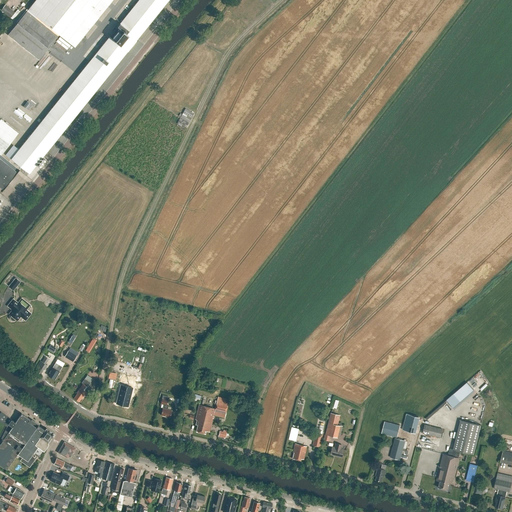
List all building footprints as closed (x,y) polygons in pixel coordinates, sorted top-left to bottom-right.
[(75,47),(112,0),(35,0),(28,9),(75,47)] [(68,127),(169,0),(138,0),(116,28),(114,27),(112,30),(114,31),(48,112),(68,127)] [(1,10),(11,18),(15,13),(5,5),(1,10)] [(8,35),(39,60),(59,36),(27,11),(8,35)] [(10,59),(18,48),(13,44),(4,55),(10,59)] [(189,122),(194,113),(185,108),(180,117),(189,122)] [(30,174),(68,127),(48,112),(11,159),(30,174)] [(190,124),(180,118),(177,123),(183,127),(184,126),(187,128),(190,124)] [(0,119),(0,154),(1,155),(18,133),(1,119),(0,119)] [(0,186),(4,190),(17,173),(0,158),(0,186)] [(16,277),(8,286),(13,290),(21,282),(16,277)] [(13,309),(9,314),(11,315),(10,317),(10,318),(11,319),(11,320),(12,320),(13,321),(14,321),(14,320),(16,319),(17,320),(21,316),(25,320),(31,314),(26,310),(27,308),(19,302),(18,303),(13,299),(8,306),(11,309),(11,308),(13,309)] [(93,337),(86,350),(90,352),(97,339),(93,337)] [(73,362),(76,356),(68,351),(65,357),(73,362)] [(41,361),(37,367),(39,369),(36,372),(40,374),(43,370),(44,371),(47,365),(45,364),(49,359),(45,357),(42,362),(41,361)] [(56,370),(59,364),(58,363),(57,364),(56,363),(48,375),(55,379),(59,372),(56,370)] [(117,373),(110,372),(108,378),(115,380),(117,373)] [(83,384),(80,388),(76,393),(77,394),(74,398),(79,402),(81,398),(82,399),(87,393),(83,390),(86,386),(88,387),(91,382),(85,378),(82,382),(83,384)] [(469,382),(455,393),(462,401),(476,389),(469,382)] [(117,396),(116,404),(125,406),(127,399),(129,399),(131,387),(124,385),(121,397),(117,396)] [(163,395),(161,404),(164,404),(163,408),(161,415),(170,417),(172,410),(167,409),(168,405),(167,405),(169,397),(163,395)] [(215,408),(199,405),(195,419),(197,420),(196,424),(198,425),(196,431),(205,433),(206,431),(209,432),(214,415),(224,418),(225,413),(226,413),(228,404),(227,403),(228,399),(218,396),(215,408)] [(48,442),(52,436),(54,434),(47,429),(45,430),(39,426),(37,428),(29,422),(30,420),(22,414),(16,422),(16,423),(12,420),(1,412),(0,412),(0,422),(7,427),(1,439),(3,440),(0,444),(0,465),(7,470),(18,454),(20,451),(23,454),(26,450),(32,455),(33,452),(39,457),(44,450),(45,450),(46,448),(46,447),(48,444),(48,442)] [(340,415),(330,412),(325,435),(324,434),(323,440),(328,441),(330,436),(337,437),(340,437),(343,426),(337,425),(340,415)] [(416,433),(420,417),(407,414),(403,429),(416,433)] [(440,481),(438,488),(448,490),(450,483),(452,483),(453,478),(454,478),(459,458),(460,451),(474,454),(481,425),(460,420),(453,449),(451,456),(443,454),(441,463),(441,464),(438,465),(441,470),(439,471),(437,481),(440,481)] [(400,425),(385,421),(381,433),(397,437),(400,425)] [(422,433),(441,437),(443,429),(424,424),(422,433)] [(290,439),(296,440),(299,430),(292,429),(290,439)] [(320,447),(322,434),(315,432),(312,446),(320,447)] [(405,440),(395,438),(390,457),(400,460),(405,440)] [(70,457),(76,448),(64,442),(58,452),(68,458),(69,457),(70,457)] [(294,453),(292,458),(300,460),(301,459),(304,459),(307,446),(295,443),(293,452),(294,453)] [(343,449),(341,449),(342,444),(336,443),(335,447),(332,447),(330,454),(342,457),(343,449)] [(31,456),(32,455),(26,450),(23,454),(20,451),(18,454),(22,457),(20,461),(29,467),(35,459),(31,456)] [(511,452),(503,450),(500,462),(511,464),(511,452)] [(72,466),(57,458),(54,464),(61,468),(62,466),(66,468),(70,470),(72,466)] [(103,467),(104,462),(98,460),(97,464),(96,464),(94,471),(98,472),(97,476),(96,480),(97,481),(99,482),(101,481),(101,478),(102,478),(103,473),(102,472),(104,467),(103,467)] [(113,469),(113,468),(114,464),(107,462),(103,478),(110,480),(113,469)] [(386,470),(385,470),(386,465),(382,464),(381,469),(378,468),(376,474),(377,475),(376,480),(382,481),(383,476),(384,476),(386,470)] [(468,470),(476,472),(477,465),(470,464),(468,470)] [(118,490),(120,485),(123,469),(117,468),(112,489),(118,490)] [(122,485),(121,491),(120,494),(117,504),(122,506),(125,495),(132,497),(135,482),(133,482),(134,479),(136,480),(137,475),(135,475),(137,470),(129,468),(126,480),(123,481),(122,485)] [(50,477),(49,478),(50,479),(50,480),(60,485),(63,477),(68,479),(69,476),(63,473),(61,476),(53,472),(51,476),(50,477)] [(511,482),(511,481),(511,476),(497,474),(496,479),(494,488),(498,489),(495,501),(496,502),(495,507),(502,509),(505,498),(507,491),(509,492),(511,482)] [(5,476),(3,480),(11,485),(14,481),(5,476)] [(163,488),(158,504),(161,505),(162,498),(165,499),(166,495),(168,489),(169,490),(172,479),(172,478),(166,477),(164,488),(163,488)] [(158,492),(161,480),(154,478),(153,482),(148,480),(146,486),(152,487),(151,490),(158,492)] [(174,490),(171,503),(175,504),(176,499),(177,499),(179,492),(180,492),(182,484),(176,482),(174,490)] [(191,486),(185,484),(182,496),(184,497),(184,499),(187,500),(188,499),(191,490),(190,490),(191,486)] [(20,498),(24,493),(21,491),(21,490),(19,489),(19,490),(14,487),(11,492),(20,498)] [(65,506),(67,500),(56,495),(56,496),(54,495),(55,494),(44,490),(41,497),(51,502),(52,500),(65,506)] [(216,511),(221,494),(216,493),(215,495),(214,500),(214,501),(214,503),(213,503),(210,511),(216,511)] [(20,499),(12,495),(11,496),(6,494),(4,497),(10,500),(9,501),(12,503),(13,503),(17,505),(17,504),(18,504),(19,502),(18,502),(20,499)] [(193,496),(190,508),(195,509),(197,501),(203,503),(205,496),(197,494),(196,497),(193,496)] [(225,502),(223,511),(224,511),(234,511),(236,505),(235,505),(236,499),(227,497),(226,502),(225,502)] [(249,502),(250,498),(244,497),(243,501),(243,500),(241,507),(239,511),(245,511),(246,509),(244,509),(245,507),(248,508),(250,502),(249,502)] [(7,511),(14,511),(15,511),(16,509),(9,505),(0,500),(0,509),(1,510),(3,507),(7,509),(6,511),(7,511)] [(258,510),(260,503),(254,502),(251,511),(257,511),(257,510),(258,510)] [(268,511),(269,509),(271,509),(272,504),(263,502),(262,507),(263,507),(261,511),(268,511)]
